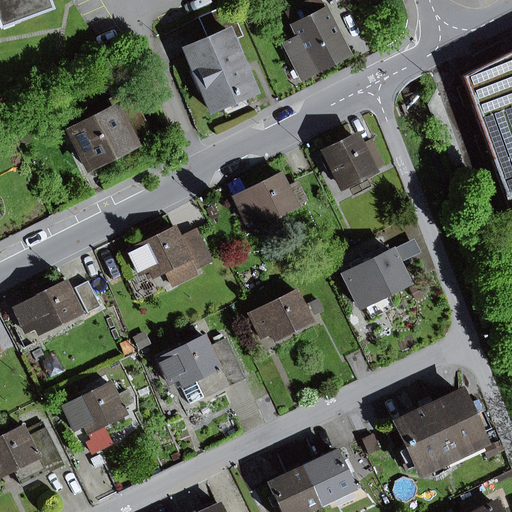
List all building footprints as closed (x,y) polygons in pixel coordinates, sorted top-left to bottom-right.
[(48,0),(0,0),(0,28),(52,9),(48,0)] [(285,45),(301,77),(346,54),(318,0),(310,0),(286,13),(299,38),(285,45)] [(243,36),(229,4),(200,17),(209,39),(184,50),(193,71),(198,69),(206,87),(201,89),(211,111),(222,106),(242,97),(254,92),(232,41),(243,36)] [(511,50),(460,77),(466,93),(511,219),(511,50)] [(201,89),(206,87),(198,69),(193,71),(189,73),(197,91),(201,89)] [(58,92),(67,110),(94,97),(85,79),(58,92)] [(131,145),(129,143),(150,133),(128,91),(107,101),(113,112),(69,134),(73,144),(80,141),(92,164),(92,165),(131,145)] [(222,106),(226,115),(246,106),(242,97),(222,106)] [(331,168),(341,186),(371,171),(383,165),(371,140),(359,147),(355,138),(324,153),(328,160),(322,163),(326,170),(331,168)] [(85,167),(92,164),(80,141),(73,144),(85,167)] [(341,186),(343,191),(374,176),(371,171),(341,186)] [(296,207),(295,206),(305,201),(298,185),(288,190),(280,175),(234,198),(245,222),(255,217),(259,225),(296,207)] [(195,274),(193,269),(209,261),(195,232),(179,239),(174,228),(127,251),(139,275),(148,270),(152,278),(165,272),(172,285),(195,274)] [(397,264),(420,253),(414,239),(390,251),(397,264)] [(340,269),(359,307),(363,305),(386,294),(406,284),(397,264),(390,251),(387,245),(376,251),(365,256),(340,269)] [(74,288),(87,314),(100,307),(88,281),(74,288)] [(35,327),(39,334),(80,314),(64,282),(13,308),(25,333),(35,327)] [(270,334),(274,341),(311,323),(295,291),(249,314),(261,338),(270,334)] [(370,318),(392,307),(386,294),(363,305),(370,318)] [(190,404),(227,386),(209,349),(204,337),(157,360),(168,384),(178,379),(190,404)] [(227,386),(242,379),(224,341),(209,349),(227,386)] [(87,433),(124,415),(121,409),(133,403),(127,391),(115,397),(109,384),(62,407),(74,431),(84,426),(87,433)] [(477,437),(480,435),(459,392),(433,405),(432,402),(419,408),(420,411),(394,423),(406,447),(397,452),(406,471),(440,455),(444,464),(482,446),(477,437)] [(0,476),(13,470),(21,486),(63,465),(42,422),(24,431),(22,427),(0,437),(0,476)] [(319,505),(352,489),(345,474),(340,464),(335,452),(301,468),(319,505)] [(345,474),(350,472),(345,461),(340,464),(345,474)] [(303,511),(319,505),(301,468),(267,484),(273,496),(268,498),(272,508),(277,505),(280,511),(303,511)]
